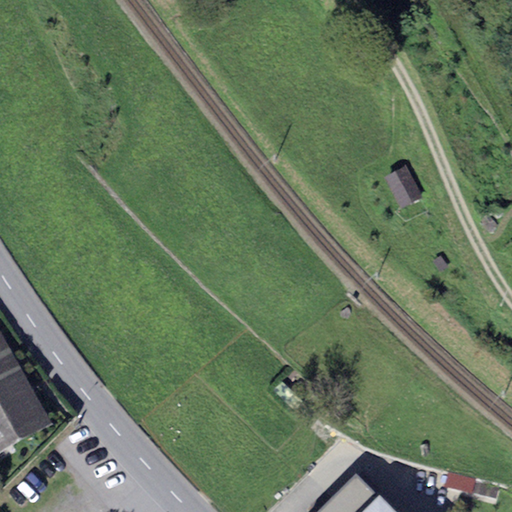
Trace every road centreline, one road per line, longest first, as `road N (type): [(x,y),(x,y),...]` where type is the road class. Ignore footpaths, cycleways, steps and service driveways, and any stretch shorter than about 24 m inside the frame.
road 1 (track): [(511,293),(397,62),(353,0)]
road 2 (primary): [(193,511),(87,393),(0,270)]
